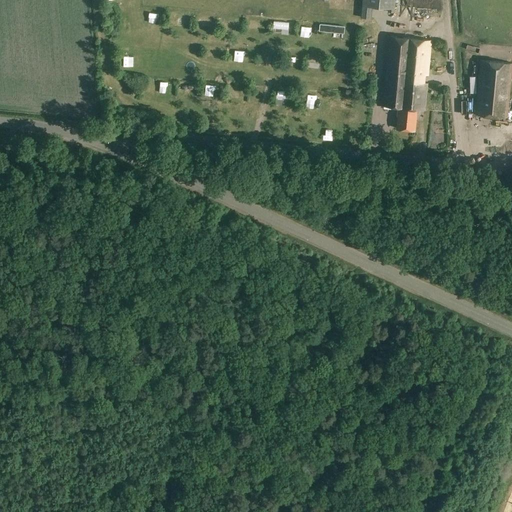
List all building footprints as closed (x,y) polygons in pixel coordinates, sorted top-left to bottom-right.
[(395,13),(395,0),(361,0),(360,17),(369,18),(370,7),(388,8),(388,12),(395,13)] [(269,33),(270,20),(254,20),(254,29),(260,29),(260,33),(269,33)] [(281,34),(290,36),(292,26),(283,24),(281,34)] [(307,25),(306,33),(323,34),(323,26),(307,25)] [(425,110),(427,84),(431,40),(388,36),(381,106),(400,108),(398,128),(415,129),(417,109),(425,110)] [(507,46),(507,39),(484,38),(484,46),(507,46)] [(186,57),(195,59),(197,50),(188,49),(186,57)] [(289,67),(300,68),(300,57),(290,56),(289,67)] [(508,118),(511,73),(511,61),(480,59),(475,115),(508,118)]
